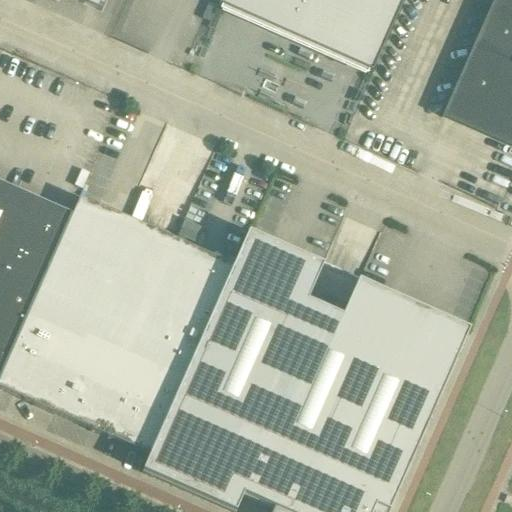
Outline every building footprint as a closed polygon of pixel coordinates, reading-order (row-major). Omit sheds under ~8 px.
[(71,0),(101,13),(106,0),(71,0)] [(220,0),(217,8),(371,76),(404,0),(220,0)] [(511,0),(492,0),(441,118),(511,149),(511,0)] [(150,189),(190,206),(214,151),(199,144),(185,176),(165,167),(161,175),(156,173),(150,189)] [(501,191),(511,161),(491,154),(480,183),(501,191)] [(0,373),(70,216),(0,184),(0,373)] [(0,391),(148,457),(149,457),(148,456),(256,212),(199,187),(174,242),(79,200),(0,377),(0,391)] [(247,234),(141,474),(227,511),(235,511),(243,497),(273,510),(277,511),(389,511),(468,332),(357,283),(341,319),(306,303),(322,267),(247,234)]
